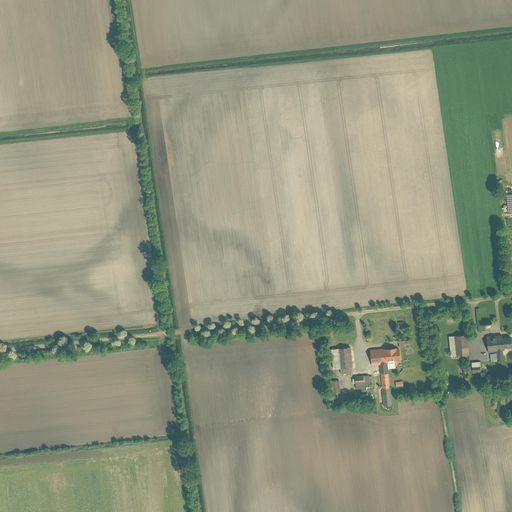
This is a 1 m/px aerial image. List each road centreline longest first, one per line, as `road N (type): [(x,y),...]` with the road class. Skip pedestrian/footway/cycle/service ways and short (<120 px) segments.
road 1 (track): [(0,349),(356,313)]
road 2 (residential): [(356,313),(511,295)]
